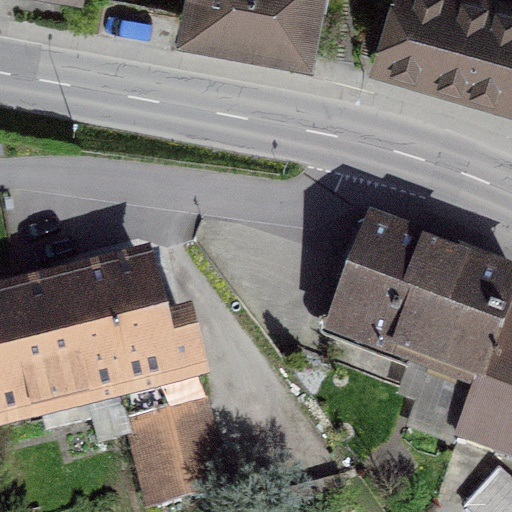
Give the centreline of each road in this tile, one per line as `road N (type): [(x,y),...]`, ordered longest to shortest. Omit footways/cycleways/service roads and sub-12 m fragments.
road 1 (residential): [(0,171),(86,172),(304,202),(341,186),(356,140)]
road 2 (secondary): [(0,72),(356,140)]
road 3 (secondary): [(356,140),(511,193)]
